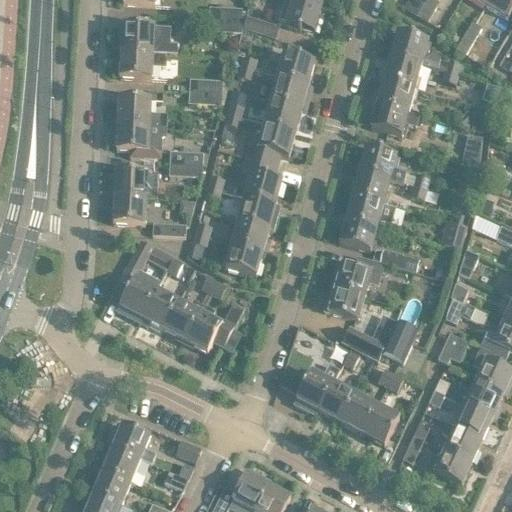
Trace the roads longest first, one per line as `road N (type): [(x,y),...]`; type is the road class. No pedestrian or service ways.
road 1 (residential): [(240,429),(280,318),(367,0)]
road 2 (residential): [(57,327),(69,289),(88,0)]
road 3 (secondary): [(0,290),(26,203),(41,0)]
road 4 (residential): [(240,429),(392,511)]
road 5 (residential): [(91,371),(159,388),(232,425)]
road 6 (residential): [(38,511),(91,371)]
